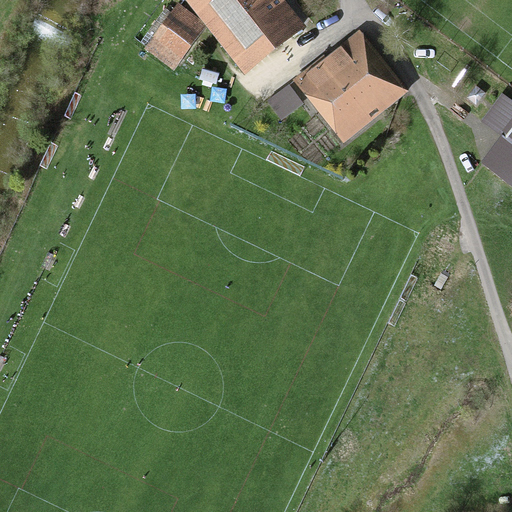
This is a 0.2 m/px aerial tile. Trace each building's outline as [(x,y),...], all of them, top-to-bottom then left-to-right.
[(302,27),(280,0),(194,0),(192,2),(246,71),(302,27)] [(181,7),(150,49),(174,67),(205,25),(181,7)] [(402,84),(361,32),(298,80),(310,96),(319,89),(348,126),(402,84)] [(282,118),(303,103),(290,87),(270,102),(282,118)] [(480,163),(511,185),(511,102),(502,95),(483,121),(501,135),(480,163)]
